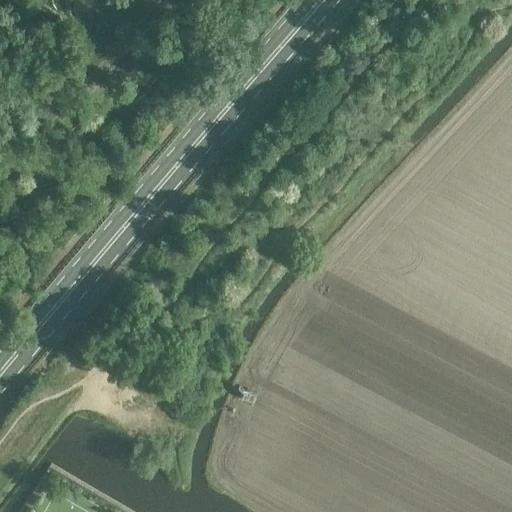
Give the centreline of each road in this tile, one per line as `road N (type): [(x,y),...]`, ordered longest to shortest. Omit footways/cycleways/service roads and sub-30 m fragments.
road 1 (track): [(272,511),(227,486),(265,357),(511,61)]
road 2 (primary): [(304,0),(0,359)]
road 3 (track): [(0,182),(166,0)]
